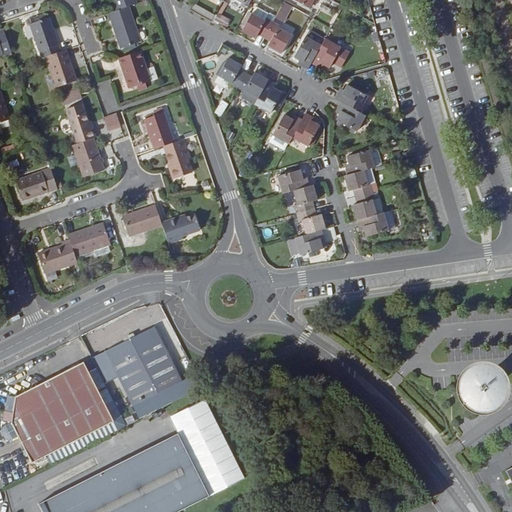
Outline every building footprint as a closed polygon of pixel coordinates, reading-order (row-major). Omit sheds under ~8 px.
[(112,0),(117,13),(129,9),(138,5),(136,0),(112,0)] [(292,0),(310,9),(314,0),(292,0)] [(283,1),(279,10),(288,14),(293,5),(283,1)] [(193,3),(191,9),(212,19),(215,14),(193,3)] [(269,14),(256,7),(252,13),(266,21),(267,18),(269,14)] [(117,13),(110,15),(122,51),(142,44),(129,9),(117,13)] [(226,27),(230,19),(217,13),(213,21),(226,27)] [(258,35),(264,39),(274,22),(267,18),(266,21),(252,13),(242,32),(256,40),(258,35)] [(36,25),(31,26),(41,54),(41,53),(44,60),(61,54),(59,48),(59,47),(50,20),(45,21),(36,25)] [(280,25),(274,22),(264,39),(270,42),(268,46),(282,54),(292,36),(278,28),(280,25)] [(0,56),(12,53),(4,31),(0,32),(0,56)] [(311,31),(307,37),(322,46),(326,40),(311,31)] [(308,71),(310,68),(312,64),(322,46),(307,37),(306,36),(294,58),(301,62),(299,66),(308,71)] [(322,46),(312,64),(319,68),(322,64),(330,69),(333,63),(344,69),(352,54),(326,39),(326,40),(322,46)] [(61,54),(48,59),(58,89),(77,83),(67,52),(61,54)] [(141,54),(120,61),(130,91),(151,84),(141,54)] [(231,87),(237,90),(246,73),(240,70),(242,65),(229,58),(218,77),(232,84),(231,87)] [(253,77),(246,73),(237,90),(243,93),(244,91),(259,99),(265,87),(269,80),(255,73),(253,77)] [(338,91),(334,99),(341,102),(360,113),(368,96),(347,85),(342,93),(338,91)] [(265,87),(259,99),(255,105),(271,114),(274,109),(279,112),(286,99),(281,96),(282,93),(273,87),(272,90),(265,87)] [(0,90),(0,126),(11,123),(0,90)] [(366,116),(360,113),(341,102),(337,110),(341,112),(336,120),(357,132),(366,116)] [(79,146),(95,140),(98,140),(92,124),(90,125),(84,105),(68,111),(79,146)] [(306,113),(303,120),(292,138),(308,147),(320,126),(311,121),(313,117),(306,113)] [(165,148),(176,144),(165,114),(146,120),(156,151),(165,148)] [(118,115),(106,119),(110,131),(122,128),(118,115)] [(287,144),(289,145),(292,138),(303,120),(295,116),(293,119),(285,115),(273,136),(287,144)] [(287,144),(273,136),(269,143),(284,151),(287,144)] [(79,146),(75,148),(86,179),(106,172),(95,140),(79,146)] [(176,144),(165,148),(172,170),(171,171),(174,181),(193,175),(188,161),(190,160),(184,142),(176,144)] [(345,165),(348,176),(365,171),(375,168),(370,150),(346,157),(349,164),(345,165)] [(293,191),(310,187),(307,177),(304,178),(301,170),(277,177),(282,194),(293,191)] [(344,176),(349,192),(353,190),(355,197),(374,192),(372,185),(369,186),(365,171),(348,176),(344,176)] [(59,191),(52,172),(13,185),(20,204),(59,191)] [(310,187),(293,191),(297,206),(295,207),(297,214),(315,209),(313,202),(318,200),(314,185),(310,187)] [(374,192),(355,197),(357,204),(352,206),(357,221),(377,215),(373,200),(376,199),(374,192)] [(163,225),(157,207),(124,219),(131,238),(164,227),(163,225)] [(315,209),(297,214),(299,221),(301,220),(306,235),(323,231),(326,229),(322,214),(317,216),(315,209)] [(377,215),(357,221),(359,230),(363,229),(366,237),(389,230),(384,214),(377,215)] [(188,216),(163,225),(164,227),(170,245),(184,240),(184,238),(202,231),(197,216),(188,219),(188,216)] [(72,242),(77,259),(113,246),(106,228),(92,233),(91,231),(70,238),(72,242)] [(306,235),(295,238),(300,256),(324,249),(321,240),(325,239),(323,231),(306,235)] [(77,259),(72,242),(63,245),(64,248),(40,256),(47,276),(79,265),(77,259)] [(284,255),(291,253),(290,244),(282,245),(284,255)] [(203,388),(197,375),(182,383),(155,329),(93,359),(97,369),(103,381),(116,374),(140,420),(202,389),(203,388)] [(295,355),(289,370),(304,375),(310,361),(295,355)] [(89,374),(84,364),(16,398),(9,397),(6,413),(5,413),(3,423),(12,424),(3,428),(1,432),(3,437),(7,438),(16,433),(32,465),(114,423),(108,410),(89,374)] [(103,381),(97,369),(89,374),(108,410),(116,406),(103,381)] [(475,377),(473,378),(471,380),(469,381),(468,384),(468,386),(467,388),(468,389),(468,392),(469,393),(470,395),(471,397),(473,398),(475,399),(477,399),(479,399),(482,399),(484,398),(486,397),(488,395),(489,393),(490,391),(490,389),(490,387),(490,385),(489,382),(487,380),(486,379),(484,378),(483,377),(481,376),(478,376),(476,377),(475,377)] [(183,511),(211,498),(179,436),(39,505),(44,511),(183,511)] [(511,467),(502,473),(511,492),(511,467)]
